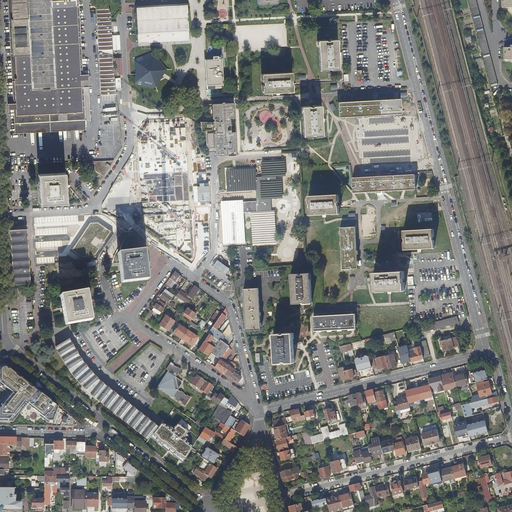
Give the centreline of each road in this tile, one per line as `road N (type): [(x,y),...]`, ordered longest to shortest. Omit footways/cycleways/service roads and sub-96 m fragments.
road 1 (unclassified): [(394,0),(482,350)]
road 2 (residential): [(122,23),(129,148),(88,210),(30,213)]
road 3 (residential): [(257,412),(228,304),(193,277),(172,262),(132,319)]
road 4 (residential): [(511,437),(280,496)]
road 5 (residential): [(257,412),(482,350)]
road 6 (residential): [(132,319),(257,412)]
road 7 (residential): [(8,346),(37,336),(30,213)]
road 8 (residential): [(205,502),(103,421)]
road 9 (residential): [(103,421),(8,346)]
